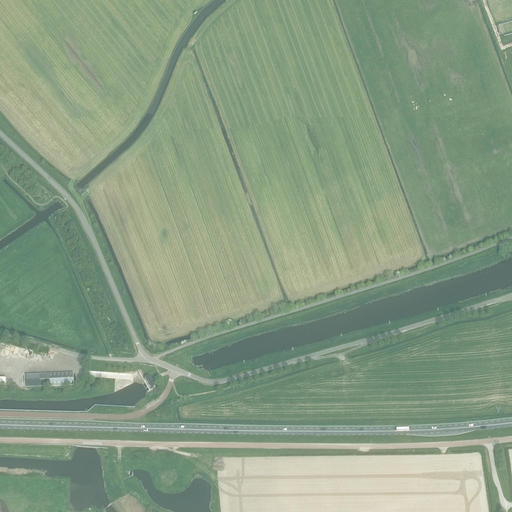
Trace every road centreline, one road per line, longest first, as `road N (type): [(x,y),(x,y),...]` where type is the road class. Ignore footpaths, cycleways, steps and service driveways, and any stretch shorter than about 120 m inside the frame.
road 1 (primary): [(0,424),(379,431),(511,422)]
road 2 (unclassified): [(0,440),(489,440)]
road 3 (unclassified): [(176,370),(216,383),(511,295)]
road 4 (unclassified): [(176,370),(141,352),(76,209),(0,133)]
road 5 (unclassified): [(0,413),(127,417),(161,401),(176,370)]
